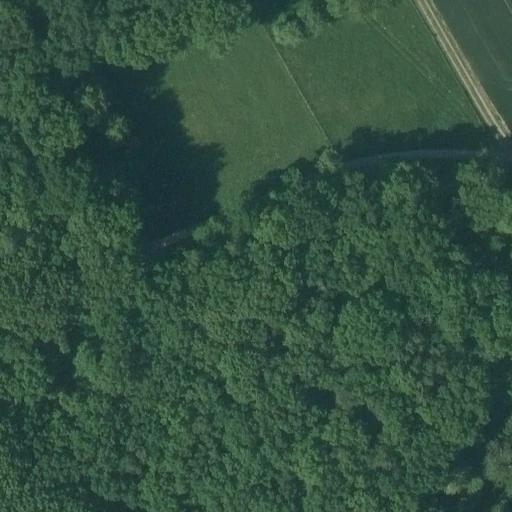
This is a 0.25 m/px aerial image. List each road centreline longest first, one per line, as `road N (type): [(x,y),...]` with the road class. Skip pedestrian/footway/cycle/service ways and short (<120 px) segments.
road 1 (track): [(511,161),(417,156),(346,166),(0,303)]
road 2 (track): [(510,161),(421,0)]
